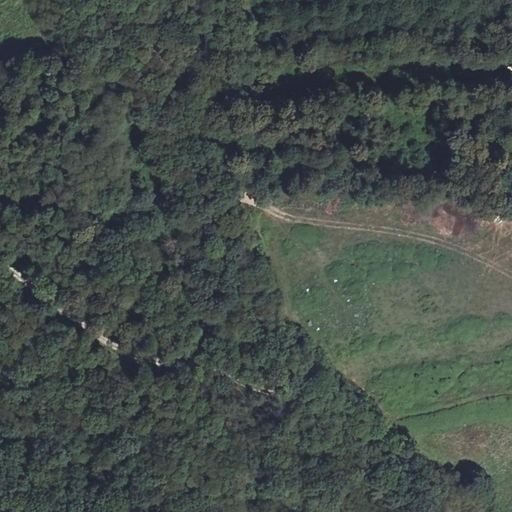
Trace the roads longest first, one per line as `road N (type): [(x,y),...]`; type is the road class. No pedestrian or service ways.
road 1 (track): [(300,404),(227,373),(118,348),(0,261)]
road 2 (track): [(477,511),(459,474),(300,404)]
